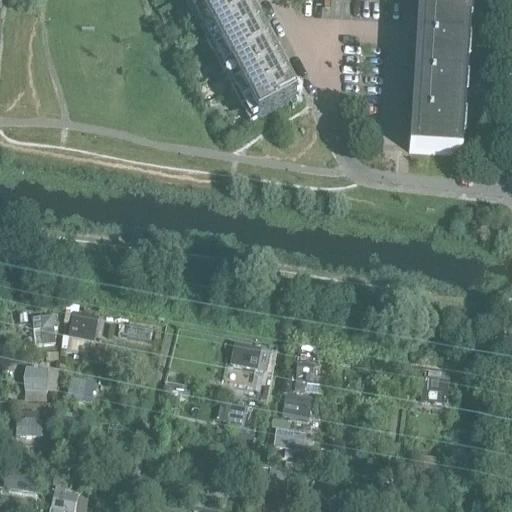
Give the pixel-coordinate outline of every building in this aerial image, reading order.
[(299,101),(245,0),(185,0),(188,5),(189,5),(253,125),(299,101)] [(426,0),(426,4),(424,3),(415,153),(408,152),(408,154),(409,154),(461,157),(461,155),(456,155),(465,7),(467,7),(467,0),(426,0)] [(74,316),(69,340),(94,345),(98,320),(78,317),(74,316)] [(53,319),(32,321),(35,349),(42,348),(42,349),(56,348),(54,331),(57,330),(56,318),(53,319)] [(235,348),(231,368),(268,375),(271,355),(235,348)] [(59,355),(47,355),(47,364),(60,363),(59,355)] [(297,358),(294,394),(305,395),(307,380),(313,381),(314,365),(309,364),(309,359),(297,358)] [(59,367),(58,375),(66,376),(67,369),(59,367)] [(26,370),(23,383),(25,396),(46,397),(47,371),(26,370)] [(423,381),(420,406),(446,409),(450,384),(440,383),(441,376),(429,375),(428,381),(423,381)] [(71,381),(67,402),(91,407),(95,386),(71,381)] [(282,383),(281,396),(290,397),(292,384),(282,383)] [(284,400),(281,420),(309,424),(312,404),(284,400)] [(230,408),(226,426),(229,430),(236,431),(239,432),(250,434),(255,409),(247,408),(234,405),(230,408)] [(56,413),(55,420),(62,421),(60,432),(78,435),(80,423),(79,422),(79,418),(56,413)] [(16,422),(15,440),(41,441),(42,423),(38,423),(38,416),(26,416),(25,422),(16,422)] [(276,433),(273,452),(288,454),(297,455),(303,456),(305,438),(276,433)] [(11,447),(11,456),(21,456),(22,448),(11,447)] [(222,459),(219,478),(233,481),(237,462),(222,459)] [(409,466),(407,481),(435,485),(437,469),(435,469),(436,463),(410,460),(410,466),(409,466)] [(270,473),(266,491),(293,496),(297,478),(270,473)] [(6,474),(3,492),(36,497),(39,479),(6,474)] [(50,487),(60,489),(61,480),(51,479),(50,487)] [(56,495),(52,511),(77,511),(79,500),(66,497),(67,492),(58,490),(57,495),(56,495)]
